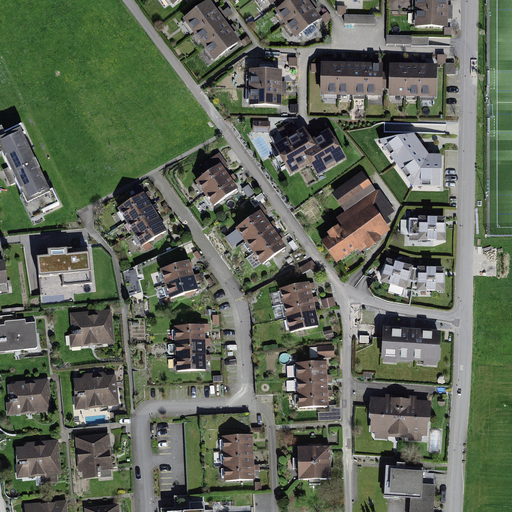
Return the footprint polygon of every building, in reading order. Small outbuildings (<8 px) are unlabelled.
[(309,0),(268,0),(298,40),(324,21),(309,0)] [(453,0),(420,0),(419,27),(453,28),(453,0)] [(215,6),(190,23),(217,62),(242,46),(215,6)] [(345,24),(375,24),(375,16),(345,15),(345,24)] [(387,69),(329,67),(328,98),(386,99),(387,69)] [(446,70),(398,69),(397,98),(445,99),(446,70)] [(287,74),(254,73),(252,108),(286,109),(287,74)] [(22,122),(0,132),(0,150),(34,221),(63,208),(22,122)] [(309,129),(276,150),(295,179),(316,166),(323,177),(351,159),(335,134),(320,144),(309,129)] [(444,187),(444,155),(422,155),(422,138),(395,138),(395,178),(410,178),(410,187),(444,187)] [(220,167),(197,183),(214,206),(236,191),(220,167)] [(348,229),(326,244),(339,262),(386,229),(363,197),(371,191),(362,179),(337,197),(350,215),(342,220),(348,229)] [(148,196),(122,213),(145,249),(171,233),(148,196)] [(260,213),(237,230),(260,262),(283,246),(260,213)] [(444,219),(410,219),(410,241),(444,241),(444,219)] [(48,261),(37,262),(41,306),(76,303),(75,294),(94,293),(88,256),(68,258),(67,251),(47,253),(48,261)] [(415,269),(389,261),(382,282),(413,289),(415,269)] [(5,264),(0,264),(0,285),(9,284),(5,264)] [(194,264),(166,272),(174,300),(202,293),(194,264)] [(443,271),(416,270),(414,290),(443,291),(443,271)] [(308,284),(281,291),(292,333),(319,326),(308,284)] [(110,314),(69,317),(71,349),(113,345),(110,314)] [(7,328),(1,329),(3,344),(0,344),(0,353),(40,350),(38,324),(30,325),(29,320),(7,323),(7,328)] [(209,328),(179,329),(181,371),(211,369),(209,328)] [(446,334),(389,331),(387,360),(445,362),(446,334)] [(319,357),(335,356),(334,346),(318,347),(319,357)] [(324,364),(294,365),(296,408),(326,407),(324,364)] [(115,379),(77,382),(79,411),(117,409),(115,379)] [(49,381),(6,383),(8,415),(51,413),(49,381)] [(434,402),(376,398),(373,437),(431,442),(434,402)] [(112,439),(79,440),(81,479),(114,478),(112,439)] [(257,439),(226,440),(227,483),(258,482),(257,439)] [(23,443),(18,451),(19,479),(62,478),(58,442),(23,443)] [(332,448),(301,449),(302,479),(334,478),(332,448)] [(438,511),(441,475),(394,472),(393,497),(415,499),(413,511),(438,511)] [(175,498),(175,511),(176,511),(189,511),(188,497),(175,498)]
